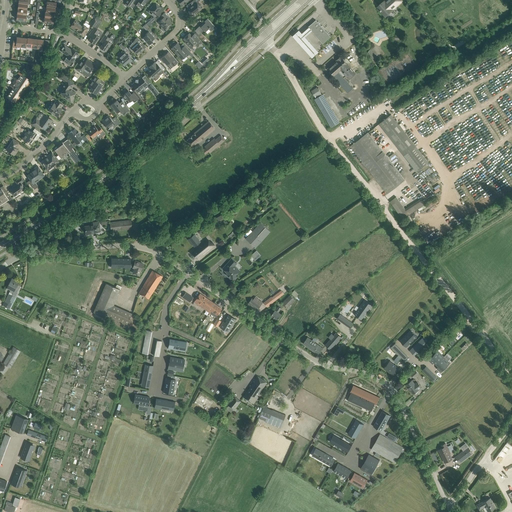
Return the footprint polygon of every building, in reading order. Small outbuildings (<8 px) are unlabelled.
[(144,5),(147,1),(148,0),(135,0),(134,3),(142,8),(144,5)] [(201,4),(198,1),(197,0),(193,0),(190,3),(186,6),(188,8),(187,9),(189,11),(188,13),(191,17),(193,16),(194,18),(198,15),(196,13),(201,9),(199,6),(201,4)] [(402,1),(401,0),(387,0),(385,2),(384,1),(377,7),(385,16),(402,1)] [(157,18),(158,17),(161,13),(158,10),(160,7),(155,2),(149,9),(152,11),(151,14),(157,18)] [(168,17),(166,15),(164,13),(160,17),(162,19),(158,22),(162,27),(161,27),(161,29),(163,31),(165,31),(166,31),(166,30),(168,28),(167,27),(172,23),(167,18),(168,17)] [(16,18),(16,22),(23,23),(26,23),(27,15),(26,15),(17,14),(17,18),(16,18)] [(92,28),(99,19),(97,17),(95,19),(89,26),(92,28)] [(217,28),(211,22),(207,19),(202,24),(203,25),(201,27),(205,31),(208,29),(210,31),(217,28)] [(78,23),(78,22),(75,20),(70,27),(74,29),(78,32),(82,26),(78,23)] [(316,20),(308,27),(320,40),(321,42),(322,43),(323,44),(331,36),(330,36),(329,35),(328,33),(316,20)] [(152,30),(150,27),(146,23),(143,26),(148,31),(146,33),(147,34),(144,37),(145,37),(143,38),(149,45),(153,41),(152,40),(155,38),(150,32),(152,30)] [(84,37),(87,32),(89,28),(83,24),(82,26),(78,32),(84,37)] [(305,34),(311,29),(308,25),(302,30),(299,27),(292,33),(312,55),(318,49),(305,34)] [(102,33),(100,31),(94,27),(90,34),(92,35),(89,40),(95,44),(100,37),(102,33)] [(203,43),(202,42),(198,38),(196,40),(189,33),(183,39),(191,48),(192,47),(194,50),(195,50),(196,48),(196,47),(194,45),(196,43),(199,47),(203,43)] [(21,49),(23,38),(21,37),(21,38),(17,37),(17,36),(14,35),(12,47),(15,48),(16,46),(21,47),(21,49)] [(110,37),(109,38),(107,36),(105,35),(100,41),(103,43),(100,48),(106,52),(111,43),(113,43),(114,41),(113,40),(115,37),(115,36),(113,35),(112,35),(110,37)] [(144,49),(140,45),(143,43),(137,37),(135,39),(135,40),(129,47),(132,50),(133,49),(138,55),(144,49)] [(46,51),(47,46),(49,46),(49,40),(42,40),(39,40),(38,48),(42,49),(42,50),(46,51)] [(191,52),(187,49),(184,45),(181,47),(177,43),(171,48),(178,56),(181,60),(186,56),(191,52)] [(72,49),(71,50),(70,50),(70,49),(64,45),(60,51),(67,56),(63,61),(71,66),(74,62),(73,61),(78,53),(72,49)] [(370,60),(376,56),(371,49),(366,52),(370,60)] [(130,56),(128,54),(127,54),(125,52),(119,58),(121,61),(120,61),(124,65),(128,61),(130,63),(132,61),(129,57),(130,56)] [(178,62),(176,60),(173,56),(170,58),(166,54),(160,59),(163,62),(164,62),(167,65),(170,63),(173,66),(178,62)] [(356,73),(344,60),(341,56),(337,60),(338,61),(332,67),(331,65),(330,67),(331,68),(329,69),(334,75),(333,76),(336,80),(338,82),(343,88),(348,93),(353,88),(349,83),(344,78),(346,75),(349,79),(356,73)] [(90,72),(92,69),(95,65),(87,59),(84,64),(81,61),(76,68),(82,73),(85,68),(90,72)] [(162,65),(160,67),(157,64),(156,64),(154,62),(149,67),(151,69),(147,72),(150,75),(150,76),(152,79),(153,78),(155,80),(157,80),(158,78),(159,76),(163,73),(163,71),(165,69),(162,65)] [(10,85),(14,88),(7,97),(15,102),(30,80),(19,72),(10,85)] [(69,80),(65,77),(60,74),(58,77),(61,79),(65,82),(61,88),(63,89),(61,93),(64,95),(63,97),(71,102),(74,97),(73,97),(75,93),(70,90),(72,86),(68,83),(69,80)] [(101,80),(95,76),(90,82),(94,84),(90,90),(96,94),(102,86),(99,84),(101,80)] [(154,86),(151,83),(148,79),(145,81),(141,77),(138,79),(138,80),(135,82),(131,84),(138,93),(142,89),(144,87),(144,88),(148,85),(156,96),(159,93),(154,86)] [(407,84),(406,82),(404,83),(388,93),(390,97),(395,94),(395,95),(402,90),(407,87),(406,85),(407,84)] [(322,95),(319,88),(318,88),(312,92),(316,98),(315,99),(332,127),(339,122),(323,94),(322,95)] [(138,99),(138,98),(134,94),(132,96),(128,91),(122,96),(125,100),(127,99),(129,102),(132,100),(134,102),(138,99)] [(63,105),(59,102),(56,100),(54,104),(52,102),(46,109),(48,111),(57,116),(62,109),(61,108),(63,105)] [(128,108),(127,106),(123,103),(120,105),(117,100),(111,105),(114,109),(117,113),(120,110),(122,113),(128,108)] [(53,121),(49,118),(44,114),(40,120),(36,117),(32,124),(39,129),(41,126),(45,129),(49,124),(50,124),(53,121)] [(404,155),(416,146),(391,114),(379,124),(404,155)] [(120,123),(118,121),(115,117),(112,120),(108,115),(101,121),(108,129),(114,125),(115,126),(120,123)] [(215,128),(212,125),(209,121),(194,133),(194,134),(187,140),(192,146),(196,142),(197,143),(215,128)] [(105,134),(102,130),(99,126),(97,128),(95,126),(87,132),(90,136),(93,139),(94,140),(95,140),(98,138),(99,138),(102,136),(103,136),(105,134)] [(376,127),(369,132),(373,136),(379,132),(376,127)] [(41,133),(37,130),(35,129),(33,133),(28,129),(23,137),(22,137),(21,138),(26,142),(27,141),(30,143),(34,138),(36,140),(41,133)] [(88,140),(87,138),(84,134),(81,137),(75,129),(72,131),(68,133),(71,137),(77,144),(80,141),(82,139),(85,143),(88,140)] [(389,160),(371,136),(368,132),(355,143),(354,142),(353,143),(354,143),(350,146),(387,194),(405,180),(392,163),(389,160)] [(210,153),(225,141),(225,140),(221,135),(220,135),(215,140),(214,138),(204,147),(205,148),(202,151),(205,155),(208,152),(210,153)] [(74,147),(71,143),(68,139),(63,143),(62,142),(58,146),(57,146),(54,148),(57,152),(58,155),(56,156),(59,160),(61,159),(65,157),(64,155),(68,153),(70,155),(69,156),(75,164),(82,158),(76,150),(74,151),(72,148),(74,147)] [(8,147),(9,148),(8,151),(14,155),(18,150),(15,148),(16,147),(18,144),(13,140),(8,147)] [(59,162),(55,156),(52,152),(44,158),(45,159),(41,162),(48,171),(59,162)] [(44,176),(44,175),(41,171),(37,174),(35,170),(27,175),(30,180),(31,182),(30,183),(34,189),(37,188),(37,186),(36,183),(40,180),(39,179),(44,176)] [(24,181),(24,180),(21,177),(16,181),(18,184),(10,189),(14,196),(26,189),(21,183),(24,181)] [(12,199),(10,196),(7,192),(4,194),(1,189),(0,189),(0,204),(8,199),(10,201),(12,199)] [(397,196),(391,201),(404,219),(426,203),(422,198),(407,209),(397,196)] [(157,226),(153,218),(140,225),(144,233),(157,226)] [(132,229),(132,224),(131,220),(110,223),(111,231),(132,229)] [(100,232),(99,224),(99,222),(90,223),(90,225),(85,226),(86,234),(91,234),(90,233),(100,232)] [(256,248),(258,246),(271,231),(260,222),(246,238),(256,248)] [(194,247),(200,242),(194,234),(188,239),(194,247)] [(214,245),(212,242),(207,245),(205,242),(196,249),(197,250),(193,254),(197,258),(202,255),(200,253),(204,249),(206,251),(210,248),(210,249),(214,245)] [(256,250),(251,255),(255,260),(261,255),(256,250)] [(227,265),(223,269),(227,272),(227,273),(229,275),(228,276),(233,280),(237,277),(237,276),(236,275),(239,272),(235,269),(235,266),(237,263),(232,258),(226,264),(227,265)] [(134,265),(130,264),(130,259),(125,259),(125,266),(130,266),(136,268),(134,274),(139,275),(143,264),(135,261),(134,265)] [(149,300),(163,276),(152,270),(139,294),(149,300)] [(10,290),(3,305),(4,305),(9,308),(10,308),(15,297),(12,295),(16,288),(16,286),(19,282),(12,278),(7,288),(10,290)] [(281,296),(279,294),(279,293),(277,294),(276,294),(272,297),(264,303),(267,307),(268,308),(270,306),(269,305),(273,302),(274,303),(276,302),(275,301),(281,296)] [(216,317),(222,309),(200,294),(195,300),(201,304),(199,306),(216,317)] [(290,295),(281,303),(288,310),(291,307),(290,306),(295,300),(290,295)] [(356,295),(340,307),(344,313),(361,300),(356,295)] [(263,303),(259,300),(255,297),(253,299),(252,298),(249,303),(257,310),(263,303)] [(355,313),(354,314),(362,320),(363,318),(372,307),(373,305),(365,299),(364,301),(355,313)] [(123,319),(127,309),(125,308),(127,305),(119,302),(115,312),(119,314),(118,317),(123,319)] [(277,320),(280,316),(281,315),(278,312),(281,308),(278,306),(275,310),(271,316),(277,320)] [(340,314),(337,319),(338,320),(349,327),(350,328),(354,323),(340,314)] [(228,332),(236,319),(228,315),(225,319),(226,320),(225,322),(223,321),(219,327),(228,332)] [(324,321),(319,325),(322,329),(327,325),(324,321)] [(194,336),(198,327),(194,325),(192,328),(187,325),(186,328),(185,328),(183,331),(194,336)] [(205,340),(208,334),(202,331),(203,329),(198,327),(194,336),(201,340),(202,339),(205,340)] [(147,330),(142,353),(148,354),(153,331),(147,330)] [(417,336),(411,330),(408,333),(405,335),(405,336),(403,338),(402,338),(402,339),(400,341),(400,340),(400,341),(405,345),(407,347),(406,347),(417,336)] [(337,333),(329,341),(334,345),(335,343),(336,344),(340,340),(339,339),(341,337),(337,333)] [(208,342),(208,343),(216,347),(220,339),(208,334),(205,340),(208,342)] [(414,355),(429,341),(424,336),(409,350),(410,351),(413,354),(414,355)] [(318,344),(313,341),(308,337),(303,343),(318,354),(323,348),(317,344),(318,344)] [(184,346),(185,342),(187,342),(186,342),(187,342),(169,339),(170,339),(169,343),(168,348),(174,350),(174,349),(179,350),(178,350),(185,352),(185,351),(183,351),(184,346)] [(9,368),(20,351),(13,346),(2,364),(9,368)] [(435,348),(427,357),(429,358),(429,359),(428,360),(432,364),(435,362),(436,363),(437,364),(444,357),(440,352),(438,350),(437,351),(437,350),(435,349),(435,348)] [(402,352),(399,355),(404,361),(408,358),(402,352)] [(183,368),(185,360),(170,357),(168,369),(175,370),(176,367),(183,368)] [(439,366),(436,368),(441,372),(450,363),(448,361),(444,357),(437,364),(439,366)] [(395,372),(399,368),(398,367),(396,366),(396,365),(395,365),(394,364),(393,363),(393,364),(391,362),(388,365),(387,364),(384,368),(385,370),(386,370),(387,371),(389,373),(389,372),(391,374),(393,376),(393,375),(392,375),(395,372)] [(144,371),(147,372),(146,375),(144,375),(142,384),(149,385),(153,366),(145,364),(144,371)] [(267,383),(266,382),(258,376),(244,396),(254,404),(255,403),(259,397),(258,397),(267,383)] [(172,394),(175,379),(166,378),(163,392),(172,394)] [(417,382),(415,384),(412,380),(406,384),(413,393),(419,389),(418,389),(421,387),(417,382)] [(353,385),(350,393),(351,393),(355,395),(351,402),(363,407),(365,403),(373,407),(371,411),(374,404),(376,405),(380,397),(353,385)] [(148,406),(150,397),(135,394),(133,403),(134,403),(134,402),(143,404),(143,405),(148,406)] [(231,412),(233,409),(234,410),(241,402),(235,396),(228,405),(229,406),(226,409),(231,412)] [(175,402),(168,401),(160,399),(159,399),(156,398),(156,399),(158,399),(156,408),(154,408),(161,409),(161,408),(172,410),(174,402),(175,402)] [(265,406),(264,406),(259,419),(263,420),(265,416),(268,417),(266,422),(281,428),(286,415),(267,407),(268,406),(265,405),(265,406)] [(337,411),(331,420),(334,422),(340,413),(337,411)] [(382,411),(373,426),(382,431),(391,416),(382,411)] [(11,428),(11,429),(23,434),(23,433),(22,433),(24,426),(25,427),(28,419),(19,416),(16,415),(11,428)] [(352,425),(348,434),(356,438),(359,433),(364,424),(356,420),(352,425)] [(47,437),(28,430),(26,435),(46,442),(47,437)] [(4,434),(0,448),(0,465),(1,466),(11,436),(4,434)] [(380,434),(371,449),(395,463),(404,447),(380,434)] [(352,445),(333,435),(330,442),(348,452),(352,445)] [(26,443),(21,457),(29,460),(34,446),(26,443)] [(439,450),(440,450),(443,456),(442,457),(445,463),(452,459),(446,446),(439,450)] [(460,463),(473,453),(468,447),(456,457),(460,463)] [(335,459),(316,448),(316,449),(313,454),(318,457),(317,458),(321,461),(322,461),(323,460),(326,461),(325,463),(331,466),(335,459)] [(380,460),(369,454),(369,455),(361,468),(360,469),(371,475),(371,474),(375,467),(373,466),(377,459),(379,460),(379,461),(380,461),(380,460)] [(348,469),(343,465),(338,463),(334,471),(335,470),(347,477),(346,478),(351,471),(351,470),(348,469)] [(27,471),(17,467),(11,484),(12,480),(22,484),(24,476),(25,476),(27,471)] [(368,480),(355,472),(350,481),(360,487),(363,482),(365,484),(368,480)] [(487,499),(476,505),(479,510),(484,507),(485,506),(488,511),(495,508),(490,498),(487,500),(487,499)] [(11,506),(12,503),(6,501),(5,504),(6,504),(4,510),(9,511),(14,511),(16,507),(11,506)]
